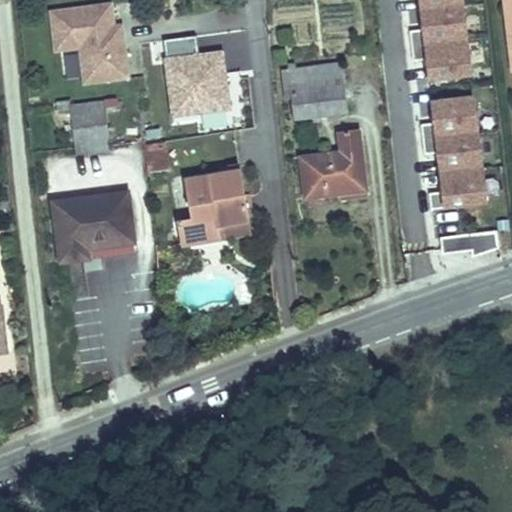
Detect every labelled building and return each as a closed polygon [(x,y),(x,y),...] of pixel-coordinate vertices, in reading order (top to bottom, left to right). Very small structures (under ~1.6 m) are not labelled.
[(462,0),(421,0),(430,80),(471,76),(462,0)] [(112,3),(49,10),(54,52),(81,49),(85,82),(129,77),(122,23),(114,24),(112,3)] [(197,35),(164,39),(173,115),(230,108),(223,50),(199,53),(197,35)] [(337,63),(290,68),(297,114),(344,108),(337,63)] [(474,97),(432,102),(447,210),(488,204),(474,97)] [(74,103),(76,129),(114,126),(110,99),(74,103)] [(339,150),(303,152),(306,190),(365,185),(360,125),(338,127),(339,150)] [(114,126),(76,129),(78,154),(116,150),(114,126)] [(143,148),(150,173),(169,168),(162,143),(143,148)] [(116,150),(78,154),(79,164),(117,160),(116,150)] [(198,220),(184,224),(187,240),(255,226),(244,168),(190,180),(198,220)] [(132,195),(60,204),(65,262),(139,253),(132,195)] [(496,232),(441,239),(443,254),(474,250),(473,256),(498,248),(496,232)] [(66,300),(87,299),(86,267),(65,267),(66,300)]
